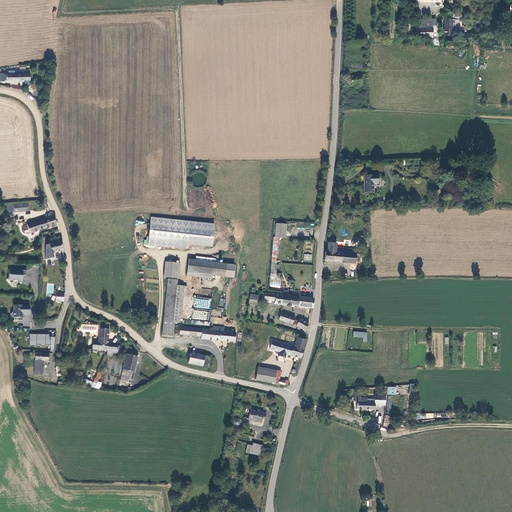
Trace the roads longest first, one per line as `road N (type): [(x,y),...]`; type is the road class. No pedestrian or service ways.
road 1 (track): [(156,354),(161,258),(212,250),(222,239),(218,222),(184,202),(177,14),(64,14),(62,0)]
road 2 (unclassified): [(339,0),(315,316),(292,397)]
road 3 (unclassified): [(75,296),(177,366),(292,397)]
road 4 (unclassified): [(0,90),(25,99),(38,117),(45,181),(75,296)]
road 5 (track): [(511,426),(379,432)]
